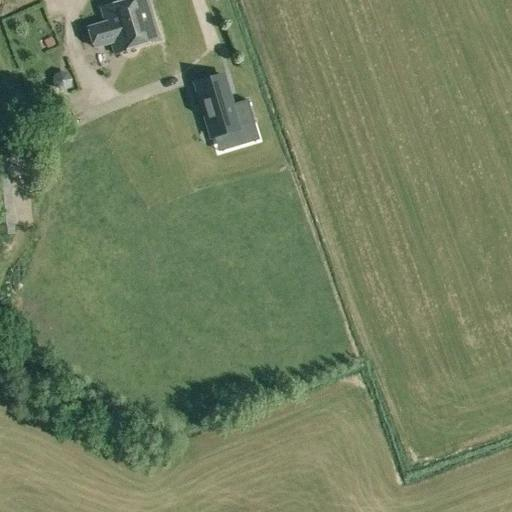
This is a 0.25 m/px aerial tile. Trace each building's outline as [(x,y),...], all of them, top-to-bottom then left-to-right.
[(106,21),(88,27),(95,49),(112,44),(115,54),(161,40),(149,0),(128,0),(102,8),(106,21)] [(209,136),(213,135),(253,123),(246,100),(231,105),(222,76),(194,85),(209,136)] [(0,138),(13,137),(8,96),(0,96),(0,138)] [(0,159),(10,158),(8,145),(0,146),(0,159)] [(10,163),(0,163),(0,226),(8,226),(16,225),(10,163)]
